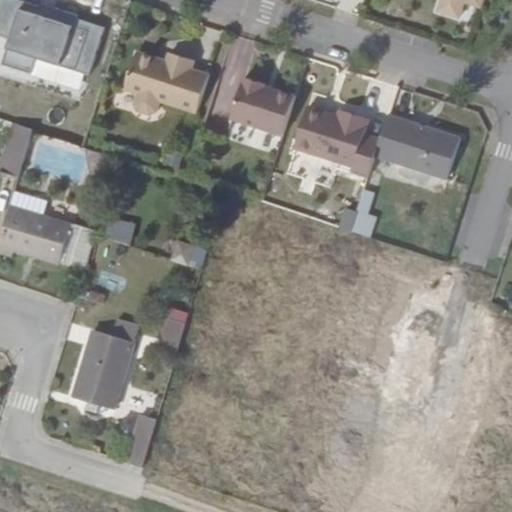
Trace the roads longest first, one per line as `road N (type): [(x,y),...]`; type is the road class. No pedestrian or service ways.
road 1 (residential): [(511,159),(393,511)]
road 2 (residential): [(511,90),(224,0)]
road 3 (residential): [(137,491),(23,449),(46,333),(0,320)]
